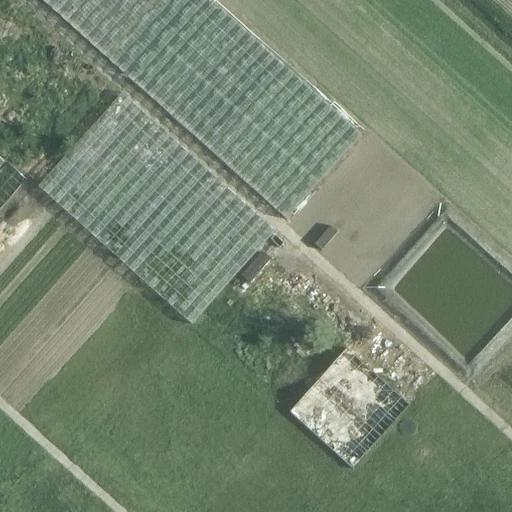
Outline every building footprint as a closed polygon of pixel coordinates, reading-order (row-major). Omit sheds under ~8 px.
[(40,0),(256,193),(285,219),(360,135),(210,0),(40,0)] [(191,324),(201,313),(275,230),(121,92),(37,186),(191,324)] [(322,250),(338,231),(331,225),(315,243),(322,250)] [(250,282),(271,258),(262,251),(242,275),(250,282)] [(409,405),(346,348),(289,411),(352,468),(409,405)]
